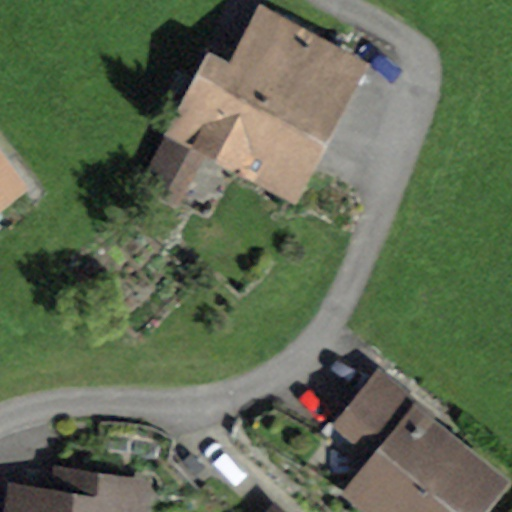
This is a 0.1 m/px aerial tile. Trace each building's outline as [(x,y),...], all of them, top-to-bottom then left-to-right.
[(290,164),(346,60),(266,18),(235,76),(211,62),(176,128),(201,141),(211,121),(290,164)] [(214,208),(231,157),(204,148),(187,200),(214,208)] [(455,511),(483,477),(417,424),(425,415),(379,378),(359,403),(403,438),(362,489),(390,511),(455,511)] [(26,469),(19,511),(138,511),(142,487),(26,469)] [(307,511),(297,502),(287,511),(307,511)]
